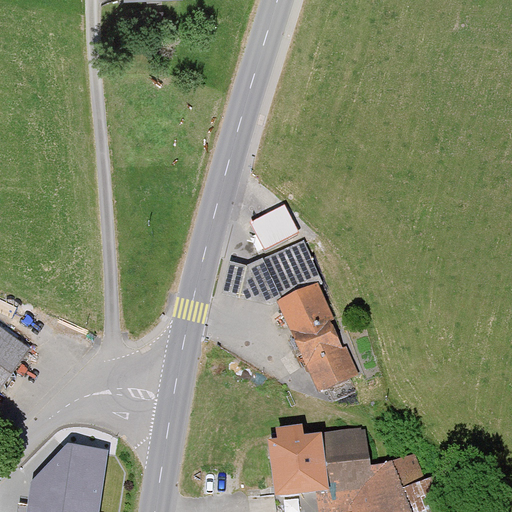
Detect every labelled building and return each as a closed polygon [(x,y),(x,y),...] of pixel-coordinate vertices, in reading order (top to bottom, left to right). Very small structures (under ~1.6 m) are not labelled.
[(251,220),(265,248),(301,231),(287,202),(251,220)] [(300,248),(250,271),(242,304),(281,308),(322,397),(361,379),(300,248)] [(0,399),(33,353),(0,329),(0,416),(5,409),(0,405),(0,399)] [(412,511),(394,465),(369,468),(365,433),(316,438),(317,444),(274,449),(281,502),(319,497),(321,511),(412,511)] [(94,511),(103,450),(71,446),(34,481),(30,511),(94,511)]
